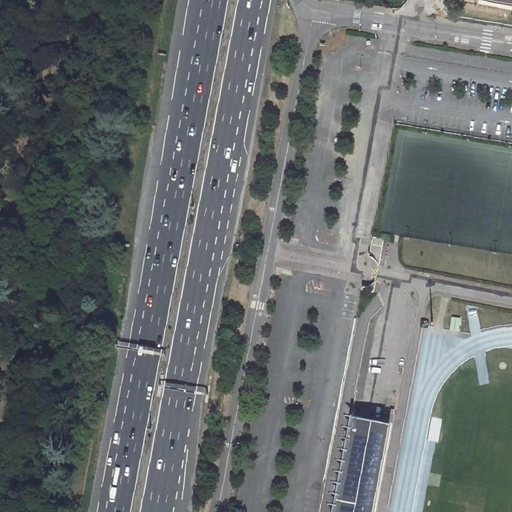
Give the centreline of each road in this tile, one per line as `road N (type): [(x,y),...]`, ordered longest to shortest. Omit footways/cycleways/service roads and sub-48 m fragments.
road 1 (trunk): [(158,511),(253,0)]
road 2 (residential): [(217,511),(312,9)]
road 3 (trunk): [(181,161),(113,511)]
road 4 (trunk): [(213,0),(181,161)]
road 5 (trunk): [(197,0),(181,161)]
